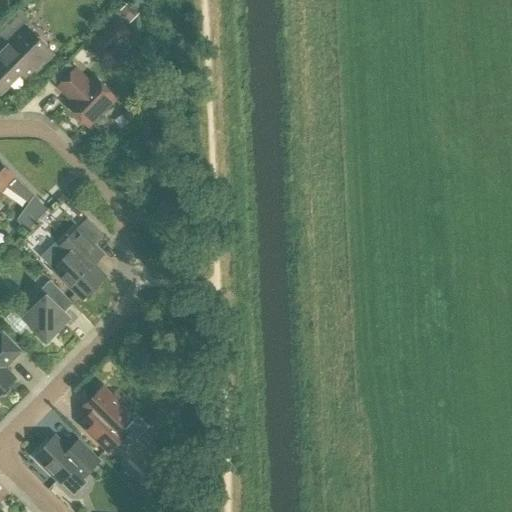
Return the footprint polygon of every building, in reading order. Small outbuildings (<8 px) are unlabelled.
[(130,23),(139,14),(128,3),(118,12),(130,23)] [(26,80),(52,55),(46,49),(46,45),(39,37),(34,37),(23,26),(29,21),(18,10),(0,27),(0,93),(20,74),(26,80)] [(118,59),(132,44),(127,39),(132,33),(116,18),(92,42),(108,58),(113,53),(118,59)] [(89,81),(75,67),(55,87),(69,101),(65,105),(87,127),(116,98),(94,76),(89,81)] [(0,192),(15,177),(0,162),(0,196),(0,195),(0,192)] [(28,230),(48,209),(33,195),(16,220),(28,230)] [(82,300),(105,278),(84,257),(104,235),(87,218),(56,248),(64,256),(51,269),(82,300)] [(45,342),(63,324),(63,312),(72,303),(49,280),(35,295),(40,300),(22,318),(45,342)] [(22,351),(1,330),(0,330),(0,394),(4,395),(10,389),(9,384),(15,378),(6,368),(22,351)] [(111,397),(102,388),(82,408),(88,414),(77,425),(108,455),(129,433),(123,427),(132,418),(123,408),(125,407),(113,395),(111,397)] [(67,450),(54,436),(33,457),(60,483),(71,473),(80,482),(101,461),(78,439),(67,450)] [(156,508),(157,480),(148,473),(137,478),(137,489),(156,508)]
